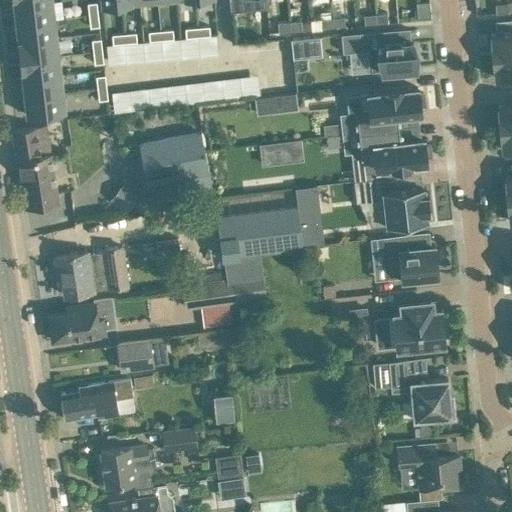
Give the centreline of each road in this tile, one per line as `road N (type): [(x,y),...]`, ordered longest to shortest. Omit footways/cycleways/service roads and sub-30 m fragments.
road 1 (residential): [(508,434),(488,395),(448,0)]
road 2 (tertiary): [(38,511),(0,267)]
